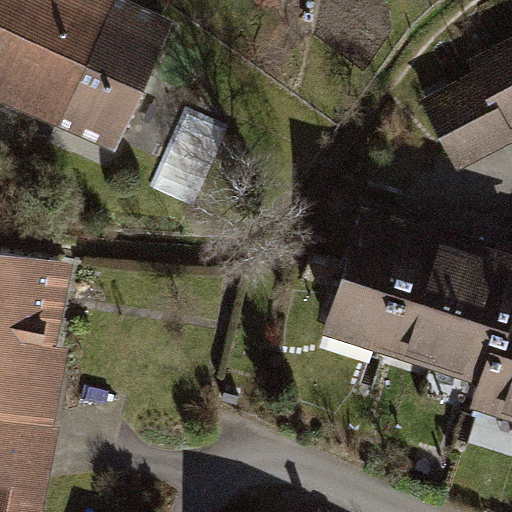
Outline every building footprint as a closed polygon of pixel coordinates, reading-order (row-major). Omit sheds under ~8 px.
[(89,0),(0,0),(0,94),(104,146),(159,35),(89,0)] [(511,35),(463,58),(470,75),(497,134),(511,126),(511,35)] [(417,99),(450,171),(503,147),(497,134),(470,75),(417,99)] [(312,331),(353,344),(396,213),(356,200),(312,331)] [(353,344),(388,356),(432,225),(396,213),(353,344)] [(388,356),(428,369),(471,238),(432,225),(388,356)] [(428,369),(473,384),(511,265),(511,251),(471,238),(428,369)] [(28,511),(65,256),(0,246),(0,511),(6,511),(28,511)] [(511,278),(470,406),(511,419),(511,278)]
